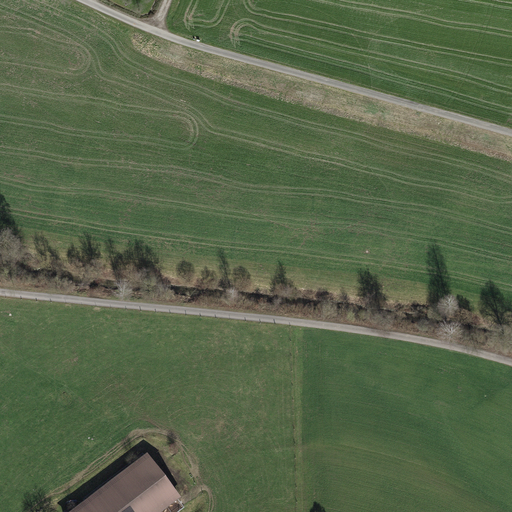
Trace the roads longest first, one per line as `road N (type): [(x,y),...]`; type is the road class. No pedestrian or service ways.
road 1 (track): [(0,293),(386,333),(511,362)]
road 2 (track): [(511,131),(199,44),(90,0)]
